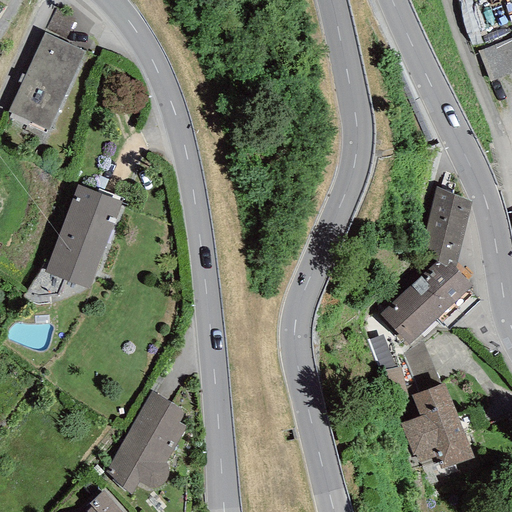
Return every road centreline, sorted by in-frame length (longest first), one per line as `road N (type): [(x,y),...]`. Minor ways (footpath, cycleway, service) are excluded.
road 1 (tertiary): [(224,511),(190,177),(149,55),(108,0)]
road 2 (tertiary): [(329,0),(355,141),(293,343),(333,511)]
road 3 (tertiary): [(511,330),(479,187),(392,0)]
road 4 (unclassified): [(511,205),(446,0)]
